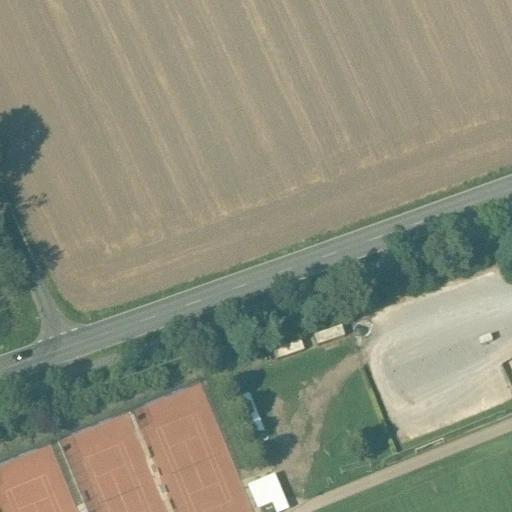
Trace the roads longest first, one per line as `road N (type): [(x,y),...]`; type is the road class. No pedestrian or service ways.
road 1 (tertiary): [(511,187),(63,350)]
road 2 (unclassified): [(63,350),(0,213)]
